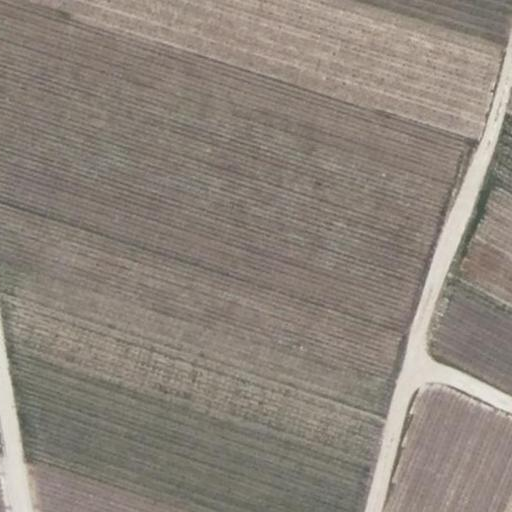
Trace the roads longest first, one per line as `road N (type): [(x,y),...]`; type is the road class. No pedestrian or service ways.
road 1 (track): [(511,33),(411,361)]
road 2 (track): [(511,410),(411,361),(366,511)]
